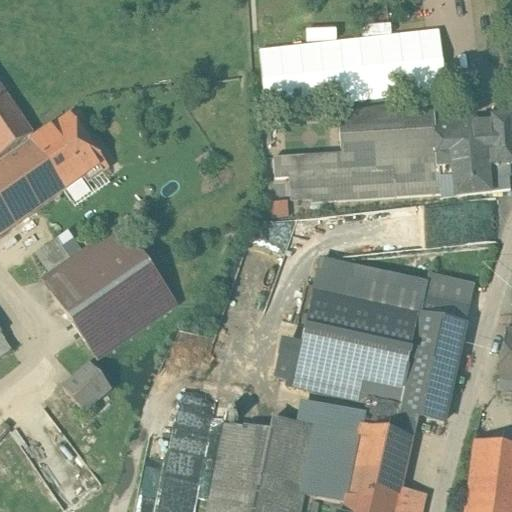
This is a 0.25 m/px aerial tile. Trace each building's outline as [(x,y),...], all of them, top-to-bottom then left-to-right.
[(0,158),(32,136),(0,89),(0,158)] [(388,109),(338,116),(338,121),(338,124),(388,121),(388,109)] [(434,114),(403,117),(403,119),(406,153),(435,151),(433,123),(434,123),(434,114)] [(70,116),(31,143),(65,193),(83,180),(87,185),(107,170),(70,116)] [(434,123),(433,123),(435,151),(436,172),(438,172),(440,196),(440,201),(489,195),(488,181),(487,168),(511,165),(511,142),(511,118),(434,123)] [(388,121),(338,124),(339,134),(339,137),(340,156),(406,153),(403,119),(388,121)] [(338,121),(322,124),(324,136),(339,134),(338,124),(338,121)] [(339,137),(330,137),(331,157),(340,156),(339,137)] [(31,143),(0,164),(0,237),(65,193),(31,143)] [(331,157),(273,159),(274,180),(288,179),(289,192),(310,191),(310,200),(310,204),(440,196),(438,172),(436,172),(435,151),(406,153),(340,156),(331,157)] [(508,179),(488,181),(489,195),(510,192),(508,179)] [(310,191),(289,192),(289,202),(310,200),(310,191)] [(268,219),(288,220),(289,202),(268,202),(268,219)] [(50,276),(42,282),(97,362),(176,307),(141,256),(121,227),(72,261),(50,276)] [(57,240),(35,255),(50,276),(72,261),(57,240)] [(428,285),(362,271),(353,314),(312,305),(295,383),(367,400),(358,440),(271,422),(269,434),(224,425),(206,511),(300,511),(304,495),(344,504),(341,511),(397,511),(402,490),(418,418),(444,423),(473,288),(430,279),(428,285)] [(268,298),(237,288),(218,344),(249,354),(268,298)] [(170,356),(206,365),(213,340),(177,331),(170,356)] [(511,332),(505,332),(506,335),(495,380),(495,381),(495,383),(511,381),(511,332)] [(110,391),(89,365),(60,389),(83,415),(110,391)] [(511,381),(495,383),(496,383),(495,394),(511,393),(511,381)] [(101,487),(43,410),(9,432),(63,511),(101,487)] [(208,445),(208,425),(174,424),(173,444),(208,445)] [(511,450),(472,445),(465,496),(511,502),(511,450)] [(421,511),(425,496),(402,490),(397,511),(421,511)] [(511,511),(511,502),(465,496),(463,511),(511,511)]
